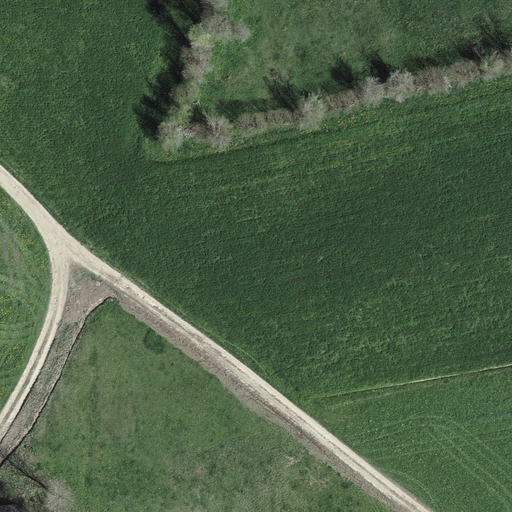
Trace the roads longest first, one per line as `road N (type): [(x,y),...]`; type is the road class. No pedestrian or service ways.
road 1 (track): [(0,176),(52,234),(404,511)]
road 2 (track): [(52,234),(55,308),(0,427)]
